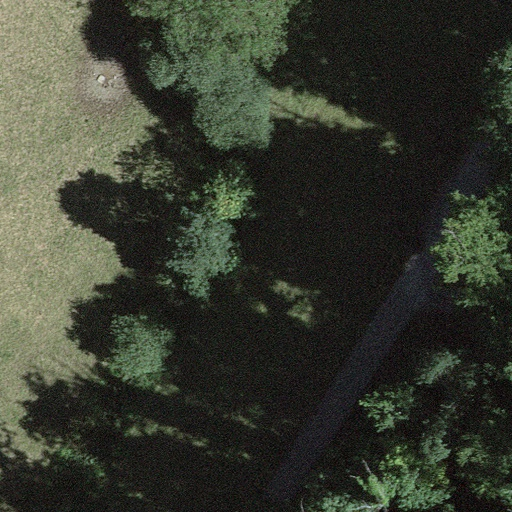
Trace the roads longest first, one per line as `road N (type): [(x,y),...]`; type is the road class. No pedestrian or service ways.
road 1 (track): [(266,511),(379,273),(511,93)]
road 2 (track): [(379,273),(511,340)]
